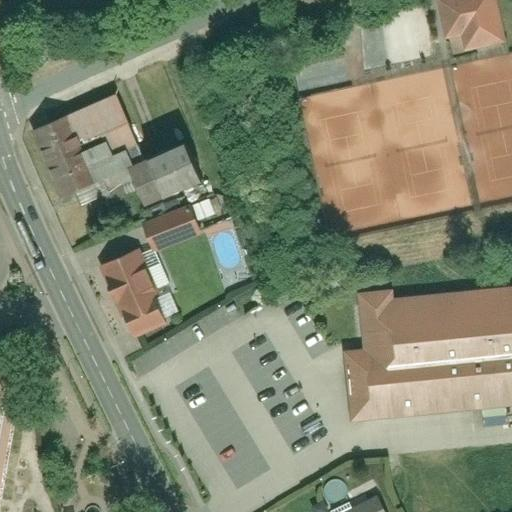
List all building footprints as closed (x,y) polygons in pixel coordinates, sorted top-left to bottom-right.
[(511,30),(506,0),(440,0),(448,41),(466,38),(469,54),(511,46),(511,30)] [(145,156),(116,94),(34,132),(66,202),(105,184),(112,198),(139,185),(151,210),(208,183),(187,136),(145,156)] [(161,251),(212,231),(207,217),(219,212),(214,198),(150,222),(161,251)] [(138,245),(100,262),(135,341),(172,324),(138,245)] [(336,347),(341,416),(511,403),(511,277),(344,290),(348,346),(336,347)] [(375,511),(370,500),(343,511),(375,511)]
